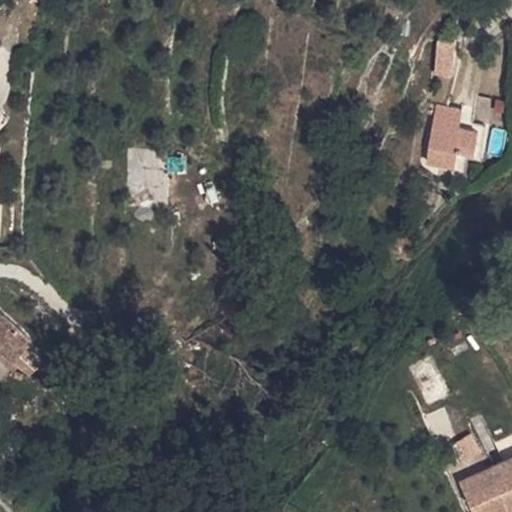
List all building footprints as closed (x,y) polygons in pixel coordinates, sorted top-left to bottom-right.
[(0,86),(0,99),(12,88),(5,81),(0,86)] [(434,109),(432,130),(455,134),(459,114),(434,109)] [(451,175),(454,159),(458,134),(455,134),(432,130),(425,171),(451,175)] [(454,159),(474,162),(479,138),(458,134),(454,159)] [(164,202),(164,148),(127,149),(127,202),(164,202)] [(0,315),(34,342),(43,331),(27,319),(36,309),(2,282),(0,284),(0,315)] [(459,466),(482,458),(473,435),(450,444),(459,466)] [(511,511),(511,453),(460,476),(471,501),(480,497),(485,508),(486,511),(511,511)] [(480,497),(471,501),(476,511),(485,508),(480,497)]
